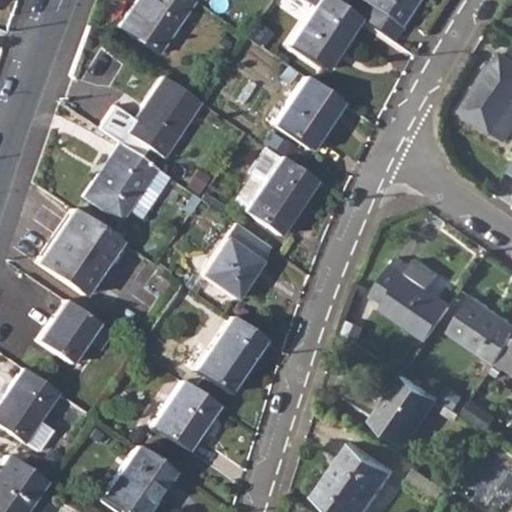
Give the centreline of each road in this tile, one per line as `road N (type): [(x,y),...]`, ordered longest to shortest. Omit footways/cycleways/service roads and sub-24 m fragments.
road 1 (residential): [(388,149),(325,297),(260,511)]
road 2 (residential): [(0,169),(63,0)]
road 3 (residential): [(388,149),(485,0)]
road 4 (residential): [(511,233),(388,149)]
